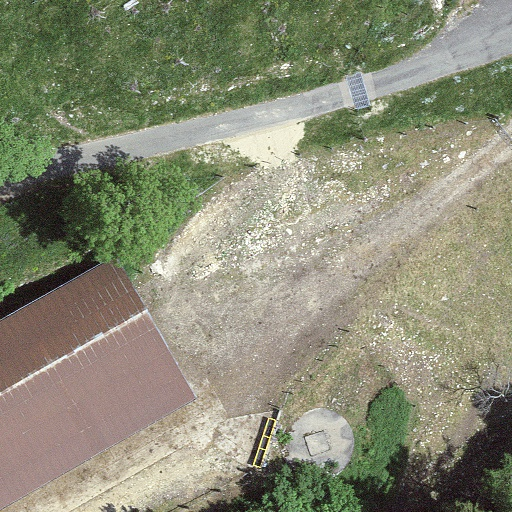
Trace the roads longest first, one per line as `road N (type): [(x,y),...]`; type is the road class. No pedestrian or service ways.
road 1 (unclassified): [(511,43),(0,166)]
road 2 (track): [(511,142),(347,269),(168,348)]
